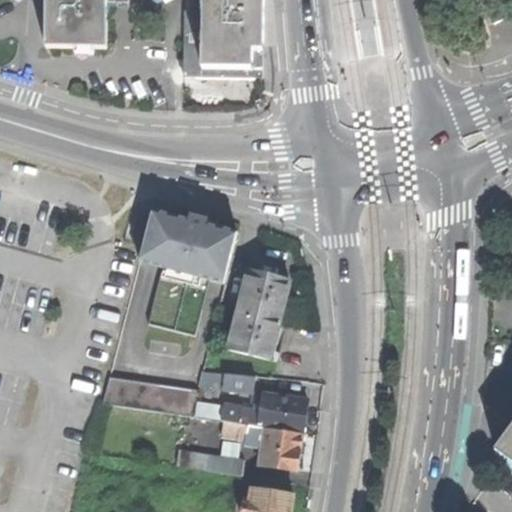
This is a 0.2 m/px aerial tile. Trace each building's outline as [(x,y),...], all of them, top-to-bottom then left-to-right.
[(105,48),(106,3),(106,0),(45,0),(45,48),(73,48),(105,48)] [(192,0),(193,12),(183,12),(183,78),(221,79),(260,79),(260,0),(192,0)] [(203,217),(190,214),(189,220),(152,211),(139,263),(162,268),(209,280),(224,284),(237,232),(216,227),(218,220),(203,217)] [(136,220),(131,241),(142,244),(148,223),(136,220)] [(162,268),(148,324),(195,337),(209,280),(162,268)] [(238,309),(279,319),(284,299),(289,281),(248,270),(238,309)] [(279,319),(238,309),(228,350),(269,361),(271,351),(276,334),(279,319)] [(279,353),(271,351),(269,361),(277,363),(279,353)] [(221,390),(253,394),(255,378),(202,371),(201,380),(222,383),(221,390)] [(110,377),(103,404),(191,416),(198,389),(110,377)] [(242,407),(241,414),(261,417),(265,395),(260,394),(258,404),(252,404),(252,409),(242,407)] [(305,417),(307,401),(265,395),(261,417),(260,427),(302,433),(305,417)] [(224,422),(239,424),(241,414),(242,407),(237,407),(237,408),(214,405),(212,420),(224,422)] [(241,414),(239,424),(249,425),(260,427),(261,417),(241,414)] [(511,421),(493,447),(511,460),(511,421)] [(246,439),(249,425),(239,424),(224,422),(222,435),(246,439)] [(300,451),(302,433),(260,427),(249,425),(246,439),(246,444),(264,447),(261,464),(297,470),(300,451)] [(209,454),(207,471),(242,476),(244,459),(209,454)] [(209,474),(207,488),(237,493),(239,479),(209,474)] [(242,511),(290,511),(293,495),(253,488),(251,500),(244,499),(242,511)]
